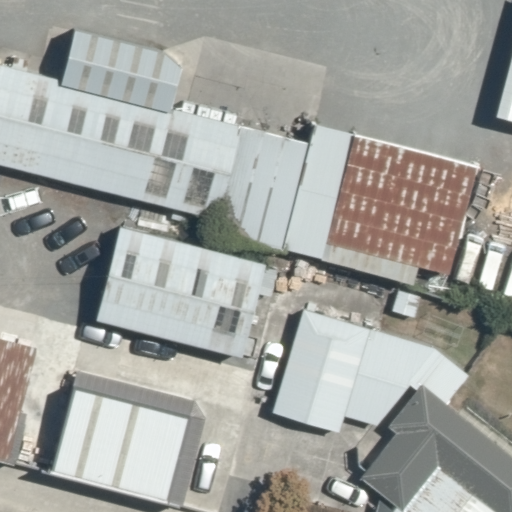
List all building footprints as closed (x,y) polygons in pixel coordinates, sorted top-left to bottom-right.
[(274,122),(0,49),(0,156),(248,222),(274,122)] [(511,56),(499,110),(511,113),(511,56)] [(437,151),(309,116),(278,230),(407,265),(437,151)] [(238,240),(88,200),(62,296),(212,336),(238,240)] [(333,304),(257,284),(230,386),(306,406),(333,304)] [(0,336),(0,460),(10,463),(38,346),(0,336)] [(192,401),(75,371),(49,474),(178,508),(201,420),(192,401)] [(331,511),(380,511),(335,500),(331,511)]
